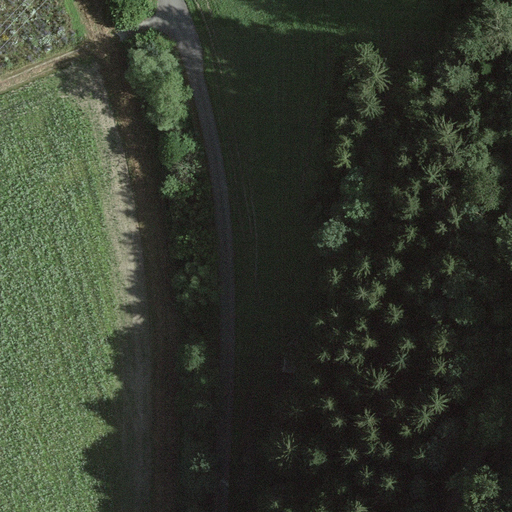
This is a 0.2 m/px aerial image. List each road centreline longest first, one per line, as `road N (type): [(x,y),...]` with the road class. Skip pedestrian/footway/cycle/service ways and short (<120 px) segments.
road 1 (unclassified): [(171,0),(200,89),(221,201),(228,322),(218,511)]
road 2 (track): [(511,215),(486,414),(450,511)]
road 3 (track): [(0,89),(177,15)]
